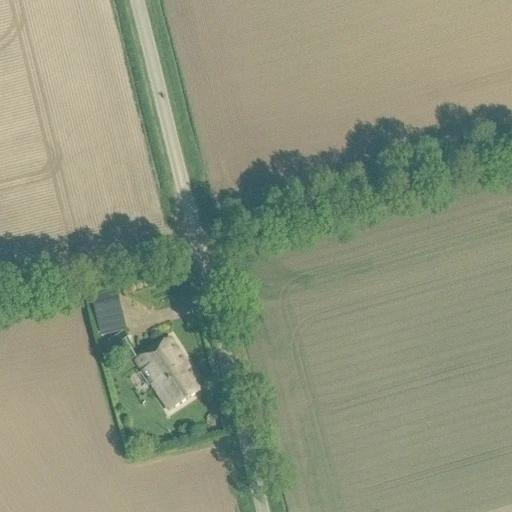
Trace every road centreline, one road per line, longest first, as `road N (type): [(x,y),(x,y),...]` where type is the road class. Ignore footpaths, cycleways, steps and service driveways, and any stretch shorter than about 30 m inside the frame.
road 1 (unclassified): [(262,511),(137,0)]
road 2 (track): [(511,152),(198,245)]
